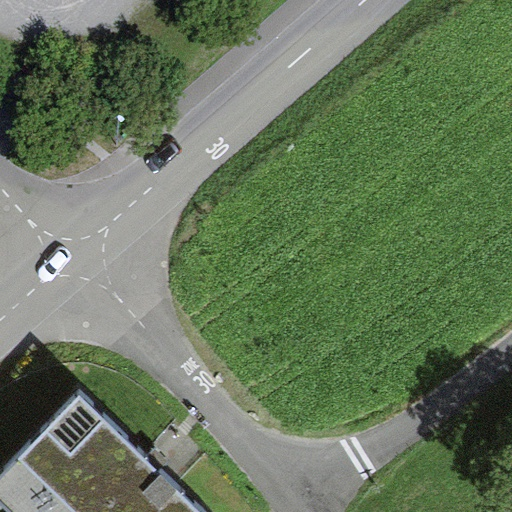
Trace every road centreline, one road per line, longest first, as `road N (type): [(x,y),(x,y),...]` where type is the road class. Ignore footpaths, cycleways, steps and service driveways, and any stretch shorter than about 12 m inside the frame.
road 1 (residential): [(365,0),(75,254)]
road 2 (residential): [(75,254),(288,488)]
road 3 (unclassified): [(288,488),(448,402),(511,352)]
